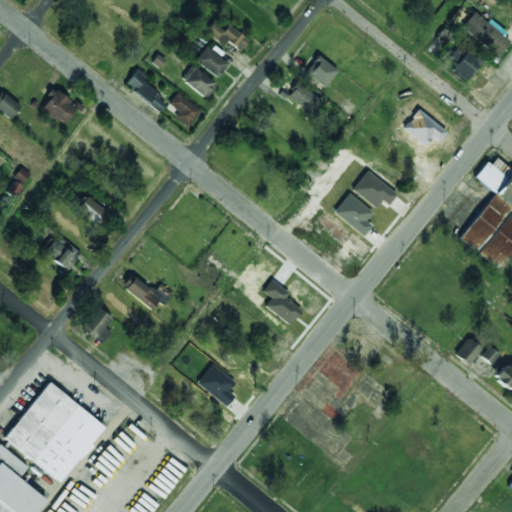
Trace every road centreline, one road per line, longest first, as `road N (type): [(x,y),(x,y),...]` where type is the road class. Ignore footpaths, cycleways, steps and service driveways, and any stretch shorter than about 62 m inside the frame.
road 1 (residential): [(511,426),(0,7)]
road 2 (residential): [(180,511),(511,102)]
road 3 (residential): [(0,398),(323,0)]
road 4 (residential): [(272,511),(0,290)]
road 5 (residential): [(511,144),(335,0)]
